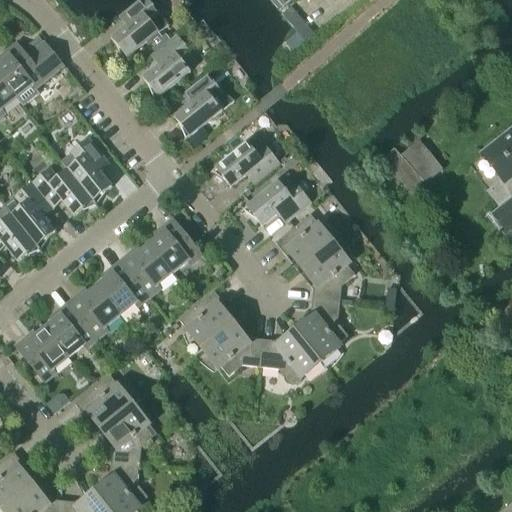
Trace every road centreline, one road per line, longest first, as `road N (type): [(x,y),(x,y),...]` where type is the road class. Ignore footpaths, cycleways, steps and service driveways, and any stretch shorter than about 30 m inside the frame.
road 1 (residential): [(176,176),(13,0)]
road 2 (residential): [(0,320),(176,176)]
road 3 (residential): [(267,296),(176,176)]
